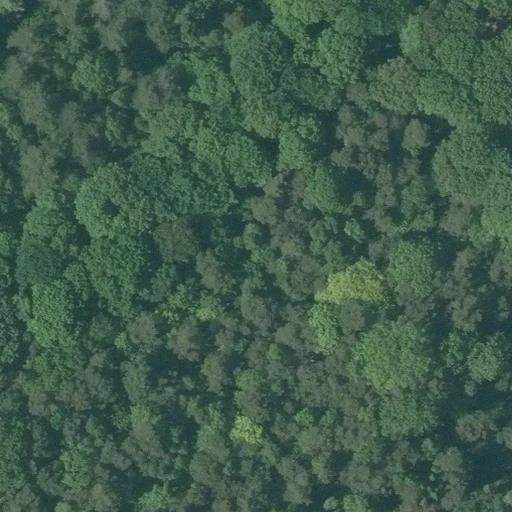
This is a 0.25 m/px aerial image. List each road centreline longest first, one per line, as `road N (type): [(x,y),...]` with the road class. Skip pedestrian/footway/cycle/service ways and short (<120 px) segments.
road 1 (track): [(0,295),(64,267),(162,202),(302,50),(370,0)]
road 2 (track): [(301,511),(395,443),(511,304)]
road 3 (track): [(384,0),(421,41),(511,186)]
